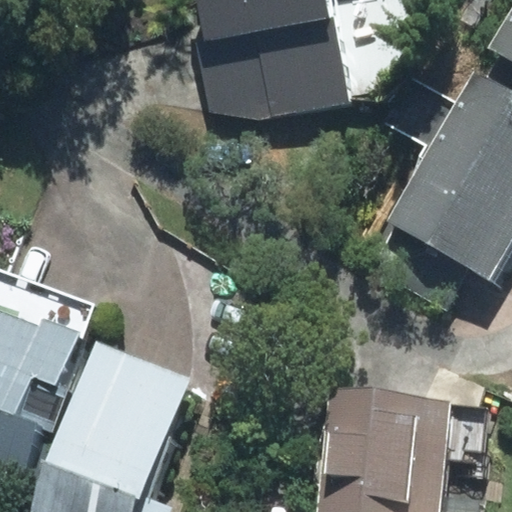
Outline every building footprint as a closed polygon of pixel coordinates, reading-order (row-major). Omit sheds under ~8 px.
[(184,0),(205,129),(347,106),(330,0),(184,0)] [(511,21),(484,67),(511,84),(511,21)] [(488,309),(511,263),(511,110),(459,82),(371,245),(488,309)] [(78,355),(0,322),(0,492),(20,501),(40,452),(14,441),(30,402),(54,412),(78,355)] [(144,511),(189,397),(94,360),(35,511),(144,511)] [(323,511),(409,511),(414,417),(328,413),(323,511)]
